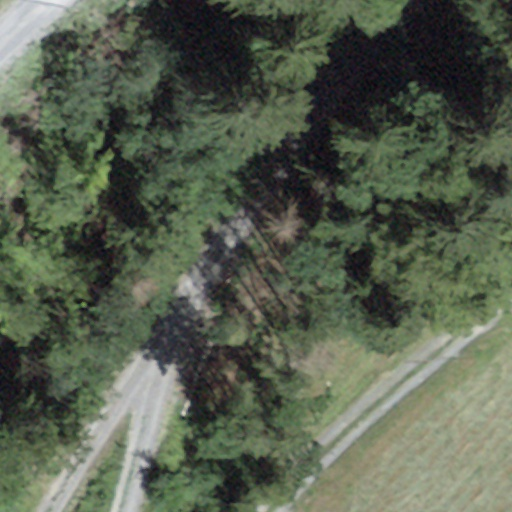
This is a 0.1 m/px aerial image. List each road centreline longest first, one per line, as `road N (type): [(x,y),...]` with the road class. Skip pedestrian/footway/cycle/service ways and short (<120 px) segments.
road 1 (track): [(113,511),(180,311),(407,0)]
road 2 (track): [(511,298),(309,459),(262,511)]
road 3 (track): [(174,330),(53,511)]
